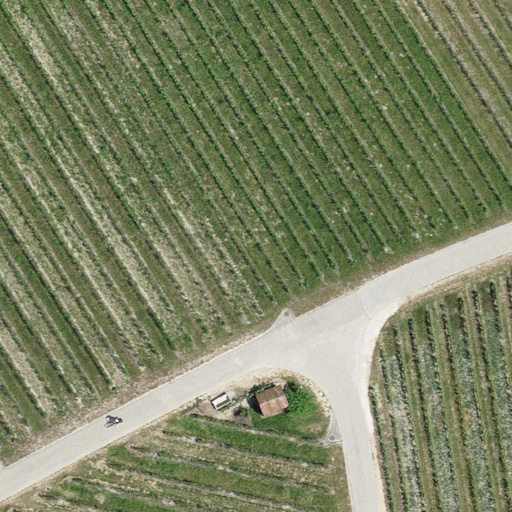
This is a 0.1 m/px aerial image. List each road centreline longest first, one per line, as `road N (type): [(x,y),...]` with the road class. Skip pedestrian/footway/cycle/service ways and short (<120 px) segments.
road 1 (track): [(511,243),(321,321),(0,489)]
road 2 (track): [(321,321),(355,410),(371,511)]
